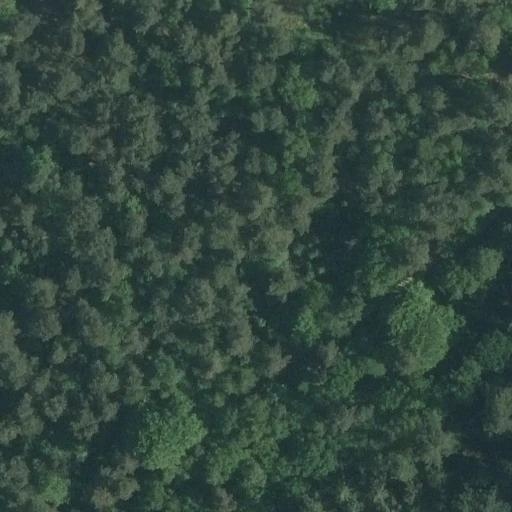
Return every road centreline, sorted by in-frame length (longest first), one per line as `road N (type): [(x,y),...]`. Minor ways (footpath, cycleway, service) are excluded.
road 1 (track): [(107,511),(155,465),(511,190)]
road 2 (track): [(511,315),(378,377),(190,511)]
